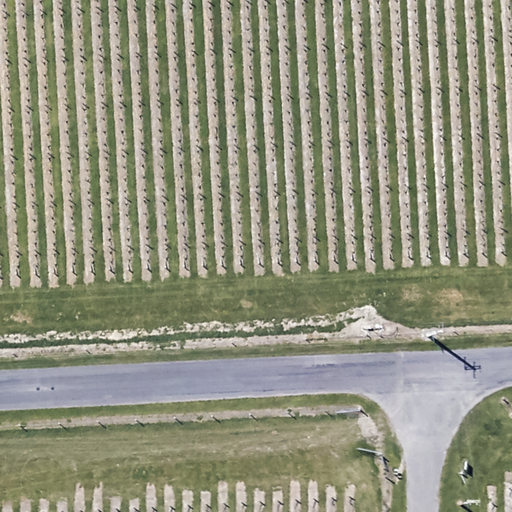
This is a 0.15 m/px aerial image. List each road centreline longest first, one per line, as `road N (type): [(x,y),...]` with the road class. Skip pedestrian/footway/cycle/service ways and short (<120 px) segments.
road 1 (unclassified): [(428,376),(0,397)]
road 2 (unclassified): [(428,376),(426,511)]
